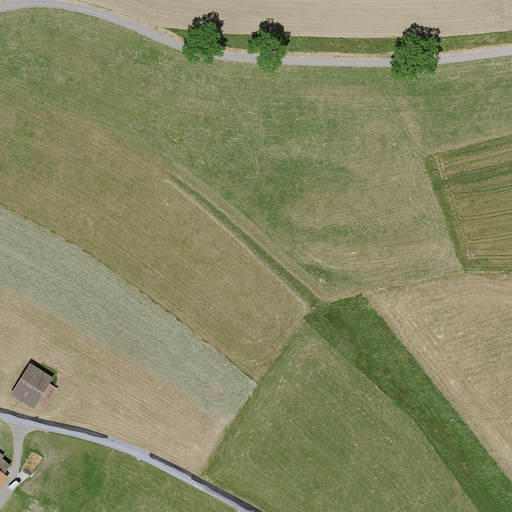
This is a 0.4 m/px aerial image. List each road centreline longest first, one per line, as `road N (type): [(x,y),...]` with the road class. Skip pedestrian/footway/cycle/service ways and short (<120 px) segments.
road 1 (unclassified): [(0,7),(78,8),(178,46),(297,62),(381,64),(511,51)]
road 2 (unclassified): [(0,414),(134,451),(249,511)]
